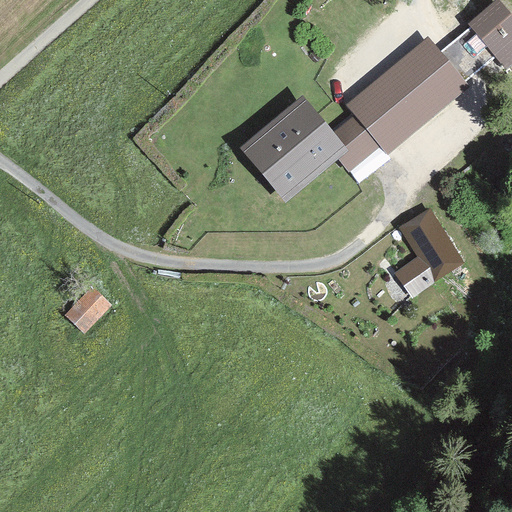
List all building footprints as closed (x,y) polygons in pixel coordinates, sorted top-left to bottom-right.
[(465,33),(490,62),(506,78),(511,72),(511,23),(493,3),(462,31),(465,33)] [(465,83),(490,62),(465,33),(442,54),(428,38),(343,107),(350,116),(332,131),(305,97),(242,148),(286,202),(339,158),(349,171),(378,150),(384,157),(469,88),(465,83)] [(511,140),(499,153),(511,166),(511,140)] [(401,228),(421,259),(397,275),(412,298),(467,263),(431,209),(401,228)] [(85,338),(107,316),(85,294),(63,316),(85,338)]
